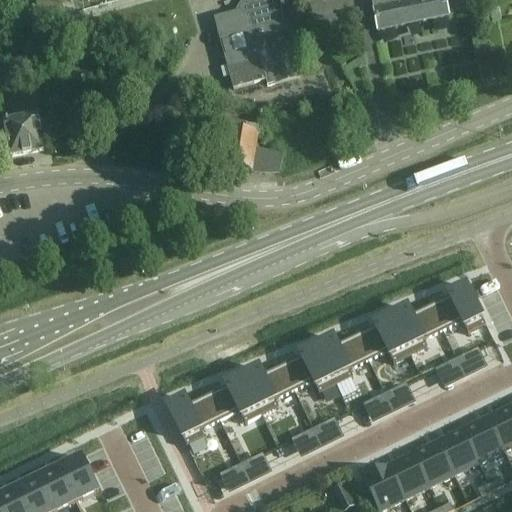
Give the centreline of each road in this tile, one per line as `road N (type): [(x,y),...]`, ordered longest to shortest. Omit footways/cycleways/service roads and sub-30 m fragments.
road 1 (unclassified): [(0,185),(120,175),(281,198),(511,106)]
road 2 (secondary): [(0,383),(311,233)]
road 3 (secondary): [(311,233),(0,348)]
road 4 (unclassified): [(176,351),(481,227)]
road 5 (residential): [(511,379),(237,511)]
road 6 (secondary): [(311,233),(511,156)]
road 7 (secondary): [(311,233),(394,225),(511,191)]
